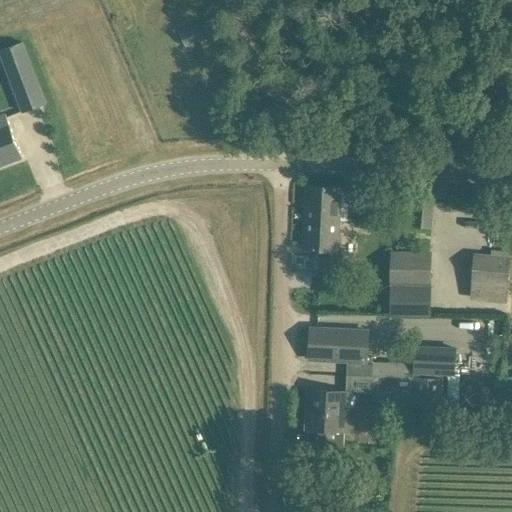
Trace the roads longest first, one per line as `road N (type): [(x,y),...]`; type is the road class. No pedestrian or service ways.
road 1 (track): [(270,511),(284,166)]
road 2 (unclassified): [(0,231),(147,174),(284,166)]
road 3 (unclassified): [(352,169),(511,57)]
road 4 (unclassified): [(284,166),(216,0)]
road 5 (unclassified): [(352,169),(511,175)]
